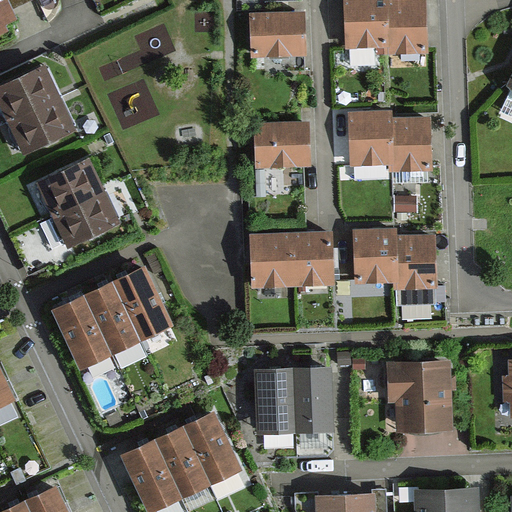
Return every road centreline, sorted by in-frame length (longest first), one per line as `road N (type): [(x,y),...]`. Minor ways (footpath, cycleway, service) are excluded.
road 1 (residential): [(454,0),(465,268),(483,298),(511,300)]
road 2 (residential): [(121,511),(0,252)]
road 3 (track): [(170,239),(229,219),(228,0)]
road 4 (residential): [(317,0),(325,211)]
road 5 (residential): [(511,464),(309,473)]
